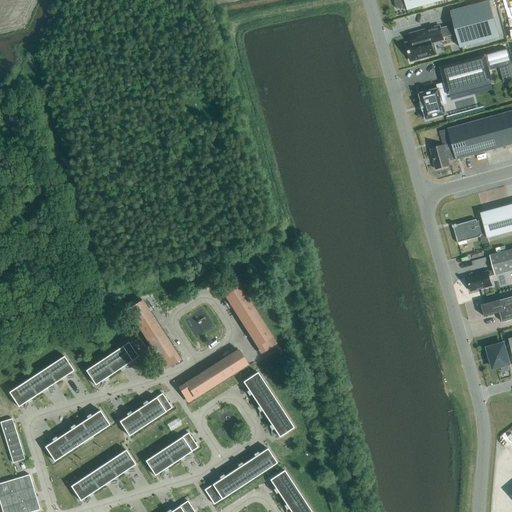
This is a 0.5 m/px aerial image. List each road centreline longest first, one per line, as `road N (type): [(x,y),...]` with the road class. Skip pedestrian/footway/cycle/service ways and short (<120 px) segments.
road 1 (unclassified): [(480,511),(486,436),(422,196)]
road 2 (unclassified): [(422,196),(366,0)]
